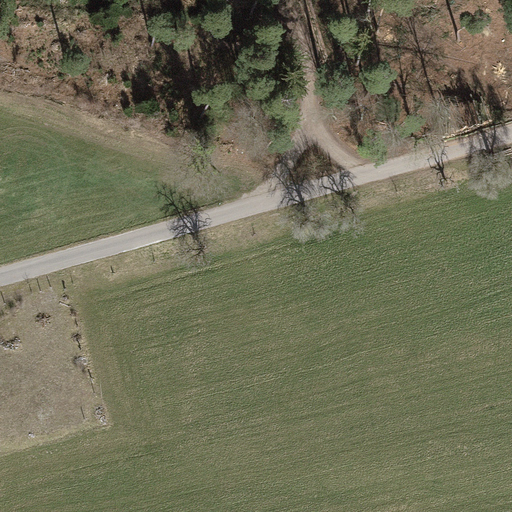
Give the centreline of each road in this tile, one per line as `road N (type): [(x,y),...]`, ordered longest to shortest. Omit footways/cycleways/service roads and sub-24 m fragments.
road 1 (track): [(0,279),(511,136)]
road 2 (track): [(317,188),(305,52),(276,0)]
